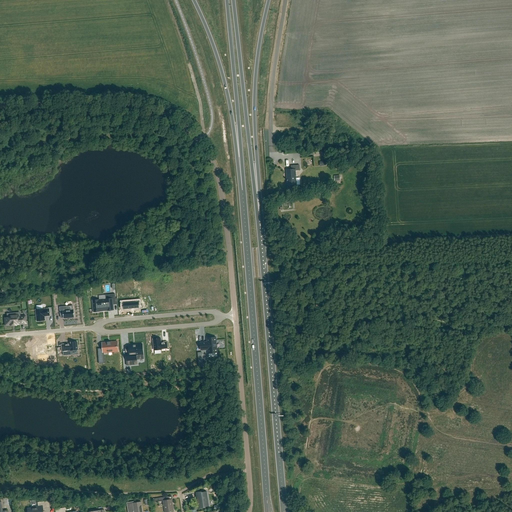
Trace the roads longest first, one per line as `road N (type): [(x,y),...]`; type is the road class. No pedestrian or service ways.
road 1 (unclassified): [(235,315),(218,178),(200,140),(163,114),(124,104),(0,105)]
road 2 (primary): [(242,190),(267,511)]
road 3 (primary): [(283,511),(260,233)]
road 4 (primary): [(260,233),(255,83),(268,0)]
road 5 (primary): [(193,0),(225,84),(242,190)]
road 6 (unclassified): [(249,511),(235,315)]
road 7 (primary): [(227,0),(242,190)]
road 8 (primary): [(260,233),(243,97)]
road 9 (residential): [(93,328),(212,324),(219,316)]
road 10 (residential): [(219,316),(93,328)]
